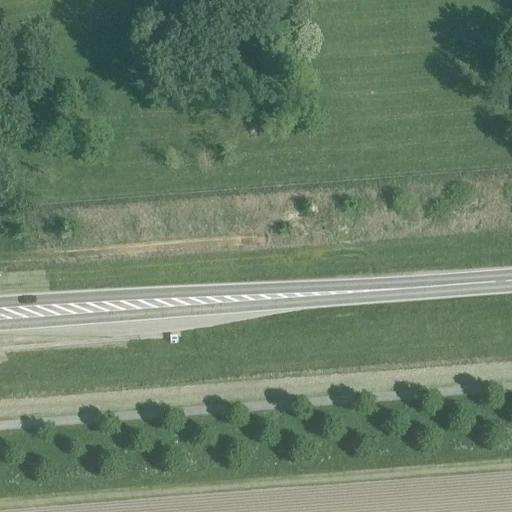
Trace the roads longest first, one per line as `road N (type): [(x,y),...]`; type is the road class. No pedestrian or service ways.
road 1 (tertiary): [(0,325),(400,291)]
road 2 (tertiary): [(400,291),(159,291),(0,301)]
